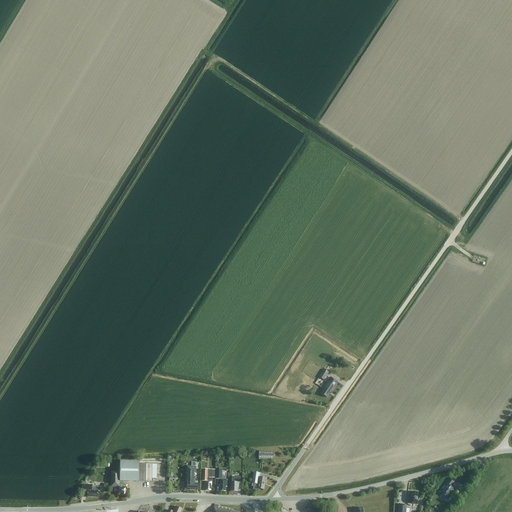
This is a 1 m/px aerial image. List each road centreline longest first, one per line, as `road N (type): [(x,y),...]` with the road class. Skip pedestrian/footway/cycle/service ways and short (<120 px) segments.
road 1 (unclassified): [(278,486),(511,151)]
road 2 (track): [(212,57),(0,399)]
road 3 (track): [(461,222),(202,49)]
road 4 (unclassified): [(242,499),(0,509)]
road 5 (unclassified): [(511,452),(287,498)]
